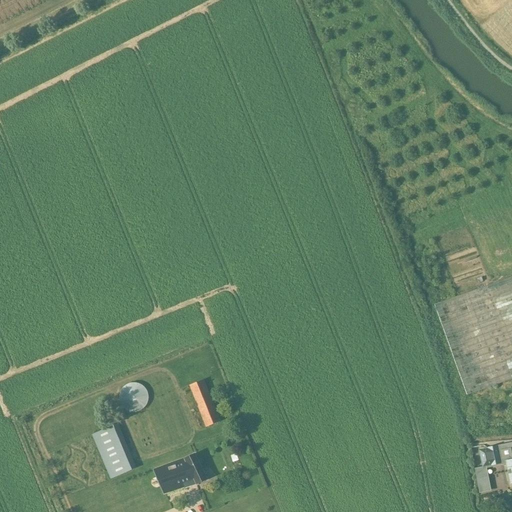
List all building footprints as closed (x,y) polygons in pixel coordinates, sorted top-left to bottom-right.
[(511,379),(511,277),(434,305),(467,395),(511,379)] [(206,427),(220,421),(204,380),(189,386),(206,427)] [(149,400),(149,397),(149,394),(148,391),(146,389),(144,386),(142,385),(139,383),(136,383),(133,383),(130,383),(127,385),(125,386),(123,388),(121,391),(120,394),(120,397),(120,400),(121,403),(122,405),(124,408),(126,410),(129,411),(131,412),(134,412),(137,412),(140,411),(143,410),(145,408),(147,405),(148,403),(149,400)] [(117,424),(92,435),(111,479),(137,468),(117,424)] [(511,483),(511,482),(511,443),(479,450),(482,467),(506,462),(511,483)] [(198,487),(208,483),(195,454),(185,458),(185,459),(154,470),(164,494),(196,482),(198,487)]
